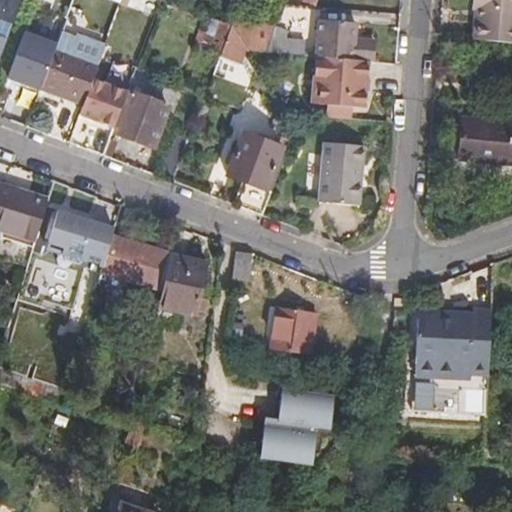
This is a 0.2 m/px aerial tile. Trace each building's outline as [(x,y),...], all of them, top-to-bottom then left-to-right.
[(0,0),(0,41),(15,0),(0,0)] [(59,19),(66,0),(54,0),(49,15),(59,19)] [(115,0),(114,5),(138,14),(144,0),(115,0)] [(511,0),(469,0),(468,10),(472,10),(470,38),(511,42),(511,0)] [(29,5),(18,35),(31,40),(23,61),(39,67),(53,28),(38,22),(42,10),(29,5)] [(364,63),(367,63),(368,44),(350,42),(351,25),(315,22),(312,59),(364,63)] [(226,27),(217,24),(207,52),(216,56),(221,43),(226,28),(226,27)] [(235,41),(226,28),(221,43),(230,47),(235,41)] [(88,78),(97,53),(54,37),(34,90),(77,106),(88,78)] [(276,38),(267,37),(260,55),(275,56),(275,54),(276,42),(276,38)] [(221,43),(216,56),(215,58),(233,65),(239,48),(235,41),(230,47),(221,43)] [(276,42),(275,54),(295,56),(296,44),(276,42)] [(311,107),(322,108),(347,110),(360,111),(364,63),(312,59),(310,59),(308,84),(313,85),(311,107)] [(112,87),(88,78),(77,106),(63,145),(76,150),(88,118),(99,122),(112,87)] [(158,107),(123,94),(108,135),(150,151),(155,138),(147,135),(158,107)] [(322,108),(321,119),(346,121),(347,110),(322,108)] [(511,124),(455,119),(452,159),(511,164),(511,124)] [(167,131),(150,178),(165,184),(182,136),(167,131)] [(279,151),(284,137),(276,134),(271,148),(279,151)] [(254,217),(279,151),(271,148),(234,135),(218,175),(233,181),(223,206),(253,217),(254,217)] [(101,141),(95,158),(103,161),(109,144),(101,141)] [(358,148),(318,145),(313,204),(353,207),(358,148)] [(0,231),(27,239),(39,199),(0,187),(0,231)] [(83,258),(98,264),(105,242),(107,233),(52,212),(44,243),(83,258)] [(164,261),(164,258),(105,242),(98,264),(95,276),(155,293),(164,261)] [(65,313),(83,258),(44,243),(37,252),(26,248),(10,302),(30,309),(33,305),(38,304),(65,313)] [(245,258),(229,256),(226,280),(242,282),(245,258)] [(155,293),(149,314),(186,324),(201,271),(164,261),(155,293)] [(399,304),(385,303),(384,315),(398,316),(399,304)] [(291,349),(303,351),(308,312),(270,307),(264,350),(291,353),(291,349)] [(461,313),(460,321),(407,320),(405,380),(429,381),(429,374),(458,375),(458,378),(478,378),(478,376),(480,313),(461,313)] [(226,323),(224,336),(234,337),(235,324),(226,323)] [(328,390),(325,419),(348,421),(352,385),(329,383),(328,390)] [(256,449),(310,455),(314,418),(325,419),(328,390),(277,385),(273,422),(260,421),(256,449)] [(125,422),(138,426),(140,419),(127,415),(125,422)] [(133,444),(138,426),(125,422),(124,427),(123,431),(121,441),(133,444)] [(384,496),(383,505),(393,505),(393,496),(384,496)] [(143,511),(120,503),(116,511),(143,511)]
